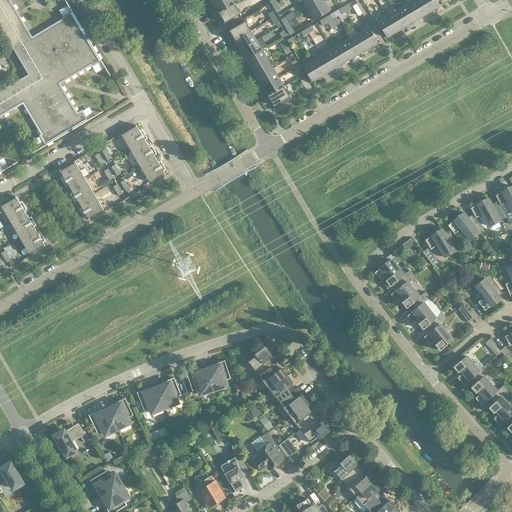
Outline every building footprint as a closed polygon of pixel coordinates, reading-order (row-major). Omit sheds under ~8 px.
[(0,0),(0,116),(23,103),(59,84),(45,60),(32,38),(9,0),(0,0)] [(235,3),(232,0),(219,0),(211,5),(215,10),(217,9),(219,13),(235,3)] [(324,1),(323,0),(304,0),(303,1),(308,10),(324,1)] [(424,15),(415,0),(413,0),(406,5),(415,21),(424,15)] [(434,10),(427,0),(415,0),(424,15),(434,10)] [(443,4),(440,0),(427,0),(434,10),(443,4)] [(330,11),(324,1),(308,10),(314,20),(330,11)] [(241,13),(235,3),(219,13),(225,23),(241,13)] [(415,21),(406,5),(396,10),(406,26),(415,21)] [(406,26),(396,10),(387,16),(397,32),(406,26)] [(289,21),(296,17),(293,11),(285,16),(289,21)] [(64,19),(32,38),(45,60),(86,36),(72,12),(63,18),(64,19)] [(397,32),(387,16),(377,22),(387,37),(397,32)] [(229,30),(235,40),(251,31),(245,21),(229,30)] [(368,27),(359,33),(368,49),(378,43),(368,27)] [(256,40),(251,31),(235,40),(237,44),(235,45),(239,51),(256,40)] [(368,49),(359,33),(349,38),(359,54),(368,49)] [(101,61),(86,36),(45,60),(59,84),(91,65),(92,66),(101,61)] [(267,46),(262,37),(256,40),(239,51),(242,56),(244,55),(246,59),(262,49),(267,46)] [(359,54),(349,38),(340,44),(350,60),(359,54)] [(350,60),(340,44),(331,49),(340,65),(350,60)] [(267,59),(262,49),(246,59),(252,68),(267,59)] [(340,65),(331,49),(322,55),(331,71),(340,65)] [(331,71),(322,55),(312,60),(322,76),(331,71)] [(273,68),(267,59),(252,68),(257,77),(273,68)] [(322,76),(312,60),(303,66),(312,82),(322,76)] [(278,77),(273,68),(257,77),(259,81),(257,82),(261,88),(278,77)] [(284,86),(278,77),(261,88),(264,93),(266,92),(268,96),(284,86)] [(312,88),(306,77),(300,80),(307,91),(312,88)] [(77,114),(59,84),(23,103),(42,135),(40,135),(46,145),(88,121),(82,111),(77,114)] [(292,100),(284,86),(268,96),(274,106),(279,102),(281,106),(292,100)] [(121,135),(131,151),(146,142),(141,134),(143,133),(142,131),(140,132),(136,125),(135,125),(136,126),(121,135)] [(149,148),(146,142),(131,151),(140,166),(155,157),(150,149),(152,149),(151,147),(149,148)] [(159,163),(155,157),(140,166),(149,182),(164,174),(165,175),(160,165),(161,164),(160,162),(159,163)] [(65,179),(70,187),(85,178),(75,162),(61,171),(60,170),(64,178),(62,178),(63,180),(65,179)] [(94,194),(85,178),(70,187),(73,193),(72,194),(73,196),(74,195),(79,203),(94,194)] [(511,223),(511,186),(495,195),(500,205),(511,224),(511,223)] [(103,210),(94,194),(79,203),(82,209),(81,209),(82,211),(83,210),(89,220),(89,219),(89,218),(103,210)] [(1,206),(10,222),(26,213),(21,205),(22,205),(21,203),(20,204),(16,196),(15,197),(16,198),(1,206)] [(500,221),(496,214),(488,199),(470,208),(476,218),(483,214),(489,226),(500,221)] [(496,214),(500,221),(505,218),(502,211),(496,214)] [(29,219),(26,213),(10,222),(20,238),(35,229),(30,221),(31,220),(30,218),(29,219)] [(479,233),(474,227),(464,213),(448,225),(455,234),(461,229),(469,240),(479,233)] [(479,233),(484,229),(479,223),(474,227),(479,233)] [(38,235),(35,229),(20,238),(29,254),(44,245),(44,246),(45,246),(39,236),(41,235),(40,234),(38,235)] [(455,251),(451,244),(442,229),(425,240),(431,249),(437,245),(445,257),(455,251)] [(399,247),(404,252),(415,243),(411,238),(399,247)] [(451,244),(455,251),(460,247),(457,241),(451,244)] [(434,257),(429,261),(434,266),(438,263),(434,257)] [(397,280),(403,276),(391,260),(374,272),(380,280),(386,276),(388,278),(385,280),(390,287),(398,281),(397,280)] [(487,272),(489,265),(481,263),(479,270),(487,272)] [(404,275),(409,281),(414,276),(410,271),(404,275)] [(485,278),(489,284),(494,280),(490,275),(485,278)] [(500,298),(489,284),(485,278),(475,286),(484,297),(478,302),(484,311),(500,298)] [(402,297),(404,300),(401,302),(406,308),(414,302),(413,302),(419,297),(407,282),(390,294),(396,302),(402,297)] [(420,296),(425,302),(430,298),(426,292),(420,296)] [(463,295),(458,299),(463,304),(468,301),(463,295)] [(420,322),(418,324),(423,330),(430,324),(430,323),(436,318),(423,303),(407,316),(413,323),(418,319),(420,322)] [(463,315),(468,311),(464,305),(459,309),(463,315)] [(441,323),(447,318),(442,313),(437,317),(441,323)] [(447,344),(452,339),(440,324),(424,337),(430,344),(435,340),(437,343),(435,345),(440,350),(447,344)] [(492,350),(497,356),(501,352),(496,346),(492,350)] [(248,362),(258,375),(275,363),(271,358),(273,357),(265,347),(259,351),(260,352),(248,362)] [(463,385),(479,371),(467,356),(461,361),(460,360),(453,366),(458,372),(460,370),(463,373),(457,378),(463,385)] [(212,367),(206,369),(213,390),(227,386),(225,380),(230,378),(224,360),(211,365),(212,367)] [(281,370),(275,363),(258,375),(269,389),(286,375),(282,369),(281,370)] [(480,370),(485,375),(490,371),(486,365),(480,370)] [(200,395),(213,390),(206,369),(201,371),(200,368),(186,373),(192,391),(198,389),(200,395)] [(291,381),(286,375),(269,389),(279,402),(296,390),(290,382),(291,381)] [(497,391),(484,376),(478,381),(471,387),(476,393),(478,391),(480,393),(475,398),(481,405),(497,391)] [(162,385),(156,388),(165,408),(178,403),(176,397),(181,395),(174,377),(161,383),(162,385)] [(498,390),(503,396),(508,391),(503,385),(498,390)] [(152,413),(165,408),(156,388),(151,390),(150,387),(137,392),(144,410),(149,408),(152,413)] [(301,397),(296,390),(279,402),(289,415),(307,402),(302,396),(301,397)] [(511,413),(511,407),(502,397),(496,402),(495,401),(488,407),(494,413),(496,411),(498,414),(493,418),(499,425),(511,413)] [(113,406),(108,409),(117,429),(130,423),(128,417),(133,415),(125,398),(112,404),(113,406)] [(311,408),(307,402),(289,415),(299,429),(316,416),(310,409),(311,408)] [(262,413),(258,408),(252,412),(256,417),(262,413)] [(105,435),(117,429),(108,409),(103,411),(101,409),(88,415),(97,432),(102,430),(105,435)] [(320,421),(316,416),(299,429),(310,443),(322,433),(323,435),(329,430),(321,420),(320,421)] [(218,422),(211,426),(214,431),(221,427),(218,422)] [(76,450),(74,447),(71,442),(79,438),(72,427),(56,437),(67,456),(68,456),(67,456),(76,450)] [(149,432),(152,440),(160,437),(157,429),(149,432)] [(85,431),(79,434),(84,442),(89,439),(85,431)] [(282,461),(273,447),(272,447),(276,444),(267,432),(261,436),(267,444),(257,452),(259,455),(253,460),(261,471),(267,467),(270,470),(282,461)] [(279,435),(274,439),(278,444),(283,440),(279,435)] [(287,438),(278,445),(288,458),(297,451),(287,438)] [(232,443),(234,447),(234,448),(233,449),(235,457),(220,466),(224,473),(231,485),(231,484),(235,492),(243,487),(240,475),(248,471),(249,473),(249,472),(232,443),(231,443),(231,444),(232,443)] [(136,453),(139,459),(146,455),(143,450),(136,453)] [(110,452),(104,454),(108,461),(113,459),(110,452)] [(334,471),(345,484),(361,470),(357,466),(358,465),(349,455),(344,460),(345,461),(334,471)] [(250,460),(245,463),(249,470),(254,466),(250,460)] [(23,483),(10,462),(1,468),(2,470),(0,470),(0,483),(1,485),(8,480),(13,489),(22,483),(22,484),(23,483)] [(367,477),(361,470),(345,484),(356,497),(373,482),(368,476),(367,477)] [(100,491),(102,496),(122,485),(114,473),(109,476),(106,471),(90,480),(97,493),(100,491)] [(205,480),(204,484),(206,486),(199,490),(200,492),(199,495),(201,499),(204,499),(209,507),(225,498),(215,481),(214,481),(211,476),(205,480)] [(378,487),(373,482),(356,497),(367,509),(383,495),(377,488),(378,487)] [(129,497),(122,485),(102,496),(105,501),(103,502),(108,511),(115,511),(127,505),(124,500),(129,497)] [(171,507),(173,511),(190,511),(185,503),(191,500),(184,488),(175,493),(178,503),(171,507)] [(234,495),(231,490),(226,494),(229,498),(234,495)] [(324,490),(318,494),(324,501),(330,496),(324,490)] [(389,502),(383,495),(367,509),(369,511),(389,511),(395,507),(390,501),(389,502)] [(327,501),(331,506),(336,501),(333,496),(327,501)] [(158,501),(163,509),(168,506),(163,498),(158,501)] [(312,506),(307,498),(296,505),(300,511),(327,511),(323,503),(317,507),(315,504),(312,506)]
